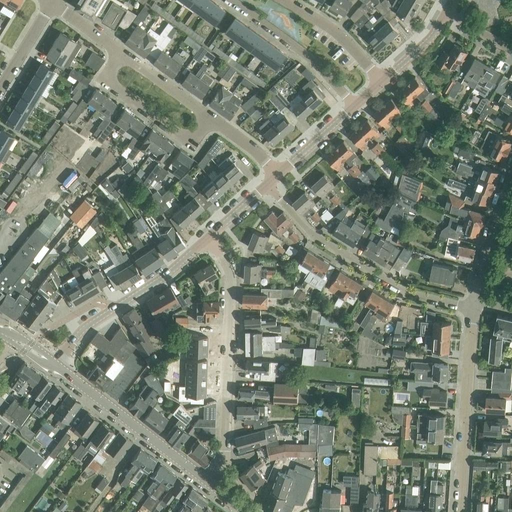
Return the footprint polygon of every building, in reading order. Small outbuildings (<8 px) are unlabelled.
[(14,12),(21,0),(6,0),(0,10),(0,19),(1,20),(8,9),(14,12)] [(79,0),(76,7),(95,18),(105,0),(79,0)] [(114,0),(102,20),(116,28),(118,24),(127,30),(128,29),(138,15),(114,0)] [(202,0),(186,0),(186,1),(196,9),(202,0)] [(215,3),(210,0),(202,0),(196,9),(206,16),(215,3)] [(334,0),(331,6),(344,14),(353,0),(334,0)] [(378,0),(379,0),(380,1),(388,11),(393,6),(387,0),(378,0)] [(419,9),(404,0),(397,12),(412,20),(419,9)] [(403,0),(404,0),(419,9),(423,0),(403,0)] [(388,11),(380,1),(376,5),(384,14),(373,24),(389,41),(399,32),(386,18),(391,14),(388,11)] [(154,2),(151,6),(162,13),(164,9),(154,2)] [(225,11),(215,3),(206,16),(216,24),(225,11)] [(138,15),(128,29),(132,32),(126,42),(135,49),(148,32),(144,29),(146,25),(146,24),(143,22),(151,10),(145,5),(138,15)] [(174,17),(164,9),(162,13),(172,20),(174,17)] [(389,41),(373,24),(360,9),(353,14),(351,18),(355,22),(360,17),(369,27),(364,33),(379,50),(389,41)] [(185,24),(174,17),(172,20),(182,28),(185,24)] [(236,18),(230,26),(226,31),(237,38),(246,25),(236,18)] [(173,26),(169,23),(157,39),(148,32),(135,49),(145,56),(155,42),(159,45),(173,26)] [(195,31),(185,24),(182,28),(192,35),(195,31)] [(256,33),(246,25),(237,38),(247,46),(256,33)] [(174,26),(173,26),(159,45),(165,49),(172,39),(171,38),(177,30),(173,27),(174,26)] [(205,38),(195,31),(192,35),(202,42),(205,38)] [(60,32),(53,44),(74,56),(81,45),(60,32)] [(266,40),(256,33),(247,46),(257,53),(266,40)] [(180,47),(164,69),(173,76),(182,65),(181,64),(184,60),(184,58),(180,55),(184,50),(185,49),(192,40),(188,37),(180,47)] [(276,47),(266,40),(257,53),(267,60),(276,47)] [(196,42),(192,46),(198,51),(202,46),(196,42)] [(226,53),(212,43),(209,47),(223,57),(226,53)] [(74,56),(53,44),(46,55),(67,68),(74,56)] [(468,52),(455,44),(449,54),(444,51),(436,64),(447,70),(449,65),(460,71),(467,59),(464,58),(468,52)] [(216,56),(202,46),(194,57),(199,61),(204,55),(212,61),(216,56)] [(180,47),(172,57),(162,50),(154,62),(164,69),(180,47)] [(286,55),(276,47),(267,60),(277,68),(286,55)] [(92,52),(85,63),(97,70),(105,60),(92,52)] [(236,60),(226,53),(223,57),(233,64),(236,60)] [(475,59),(470,67),(464,78),(469,81),(467,84),(474,88),(487,66),(475,59)] [(246,68),(236,60),(233,64),(243,72),(246,68)] [(41,63),(34,75),(46,82),(53,71),(41,63)] [(230,66),(225,63),(217,73),(222,77),(223,77),(230,66)] [(191,71),(182,83),(192,90),(206,70),(208,67),(204,64),(201,68),(200,68),(196,75),(191,71)] [(236,70),(230,66),(223,77),(228,80),(236,70)] [(487,66),(474,88),(480,91),(479,93),(485,96),(499,73),(487,66)] [(256,75),(246,68),(243,72),(253,79),(256,75)] [(297,73),(293,68),(284,76),(288,81),(297,73)] [(69,74),(79,80),(87,85),(91,79),(83,75),(72,69),(69,74)] [(209,72),(206,70),(192,90),(202,97),(215,78),(208,73),(209,72)] [(34,75),(27,86),(39,94),(46,82),(34,75)] [(269,84),(256,75),(253,79),(266,88),(269,84)] [(509,79),(504,75),(495,90),(501,93),(501,92),(509,79)] [(255,84),(245,77),(241,82),(256,93),(242,105),(246,110),(255,102),(266,92),(255,84)] [(430,92),(416,77),(407,85),(416,95),(421,101),(430,92)] [(87,86),(87,85),(79,80),(75,87),(78,89),(71,97),(76,101),(87,86)] [(462,84),(456,80),(448,94),(454,98),(462,84)] [(322,92),(312,81),(304,88),(309,93),(303,98),(313,109),(323,100),(319,95),(322,92)] [(233,93),(223,85),(210,103),(220,110),(233,93)] [(290,102),(274,85),(270,89),(285,106),(289,103),(290,102)] [(416,95),(407,85),(398,93),(410,107),(414,104),(410,100),(416,95)] [(43,96),(39,94),(27,86),(20,98),(32,105),(36,107),(43,96)] [(96,89),(90,97),(87,101),(97,108),(106,96),(96,89)] [(285,106),(270,89),(266,92),(266,93),(267,94),(266,94),(280,111),(281,110),(285,106)] [(233,93),(220,110),(230,118),(243,100),(233,93)] [(299,94),(290,102),(289,103),(303,118),(313,109),(303,98),(303,99),(299,94)] [(511,99),(502,94),(498,101),(504,104),(502,108),(510,113),(508,116),(511,118),(511,99)] [(115,103),(105,96),(97,108),(92,115),(96,118),(101,111),(107,115),(115,103)] [(32,105),(20,98),(13,109),(25,117),(32,105)] [(405,112),(392,98),(383,106),(392,116),(397,112),(401,116),(405,112)] [(489,99),(487,98),(482,98),(475,110),(481,113),(486,105),(489,99)] [(86,103),(80,99),(67,118),(72,122),(86,103)] [(433,108),(426,99),(423,102),(423,103),(420,105),(423,110),(429,104),(433,108),(430,110),(433,108)] [(77,104),(73,101),(66,110),(70,113),(77,104)] [(259,107),(255,102),(246,110),(250,115),(259,107)] [(429,104),(423,110),(426,113),(433,108),(429,104)] [(495,116),(498,111),(486,105),(481,113),(478,118),(482,120),(488,112),(495,116)] [(392,116),(383,106),(374,114),(387,129),(390,125),(387,121),(392,116)] [(434,107),(430,110),(437,118),(441,115),(434,107)] [(25,117),(13,109),(6,121),(18,128),(25,117)] [(70,113),(66,110),(59,119),(64,122),(70,113)] [(124,110),(118,118),(116,121),(121,125),(118,131),(122,134),(134,117),(124,110)] [(295,125),(281,110),(280,111),(278,113),(276,110),(269,117),(275,124),(285,134),(295,125)] [(437,118),(430,110),(425,114),(432,122),(437,118)] [(494,121),(501,125),(510,130),(511,129),(511,118),(508,116),(505,121),(497,116),(494,121)] [(144,124),(134,117),(122,133),(127,137),(129,137),(132,133),(135,135),(144,124)] [(381,134),(368,119),(359,127),(368,138),(373,133),(377,138),(381,134)] [(110,120),(97,137),(96,139),(101,143),(116,124),(110,120)] [(59,124),(55,121),(48,130),(53,133),(59,124)] [(409,129),(402,121),(399,124),(406,132),(409,129)] [(285,134),(275,124),(265,133),(274,144),(285,134)] [(406,132),(399,124),(396,127),(403,134),(406,132)] [(368,138),(359,127),(350,135),(363,150),(367,147),(363,142),(368,138)] [(1,129),(0,131),(0,144),(11,151),(6,148),(13,137),(1,129)] [(131,159),(139,148),(144,151),(148,146),(152,150),(162,137),(152,129),(143,141),(142,143),(138,140),(127,155),(131,159)] [(53,133),(48,130),(41,140),(46,143),(53,133)] [(487,135),(485,140),(508,151),(511,143),(511,142),(505,139),(506,138),(489,130),(486,134),(487,135)] [(473,134),(470,141),(474,143),(478,137),(473,134)] [(395,142),(403,152),(412,145),(404,135),(395,142)] [(125,157),(127,155),(138,140),(133,136),(126,145),(121,154),(125,157)] [(162,137),(152,150),(148,155),(153,159),(154,157),(160,161),(164,156),(164,157),(173,145),(162,137)] [(216,139),(213,144),(223,151),(224,153),(214,161),(222,170),(232,182),(242,172),(234,163),(238,159),(230,151),(226,147),(216,139)] [(508,151),(485,140),(482,144),(479,149),(496,157),(497,156),(503,159),(504,159),(508,151)] [(357,155),(344,141),(335,149),(351,167),(348,169),(352,173),(358,168),(351,160),(357,155)] [(385,150),(378,142),(375,145),(382,153),(385,150)] [(11,151),(0,144),(0,160),(4,163),(11,151)] [(382,153),(375,145),(371,148),(378,156),(382,153)] [(461,147),(458,154),(472,159),(474,152),(470,150),(465,149),(461,147)] [(351,167),(335,149),(326,157),(339,171),(343,168),(339,164),(342,161),(349,168),(351,167)] [(180,150),(174,158),(172,161),(168,167),(174,170),(173,172),(178,176),(183,169),(184,170),(192,158),(180,150)] [(37,154),(32,151),(26,160),(31,163),(37,154)] [(210,158),(206,153),(203,158),(198,164),(202,169),(210,158)] [(415,161),(408,158),(407,161),(406,165),(403,172),(407,174),(410,167),(418,170),(421,164),(415,161)] [(486,162),(478,159),(477,158),(476,160),(477,160),(474,167),(471,167),(469,171),(469,172),(495,182),(499,171),(484,165),(486,162)] [(31,163),(26,160),(19,169),(24,173),(31,163)] [(161,167),(157,164),(143,182),(147,187),(153,178),(161,167)] [(363,170),(362,171),(358,175),(368,185),(380,175),(372,165),(364,172),(363,170)] [(153,178),(159,182),(167,172),(161,167),(153,178)] [(476,185),(475,187),(491,193),(494,185),(495,182),(469,172),(458,167),(457,167),(455,173),(470,178),(468,182),(476,185)] [(358,168),(352,173),(355,177),(353,179),(359,185),(352,191),(357,196),(363,191),(368,186),(358,175),(361,172),(358,168)] [(212,179),(222,191),(232,182),(222,170),(217,174),(214,171),(212,171),(208,175),(212,179)] [(407,174),(403,172),(402,175),(399,185),(398,189),(410,195),(414,178),(406,176),(407,174)] [(21,176),(16,173),(10,182),(15,185),(21,176)] [(187,173),(183,177),(191,186),(196,182),(187,173)] [(324,174),(318,180),(339,203),(343,208),(345,206),(346,207),(346,206),(335,194),(335,193),(332,189),(335,186),(324,174)] [(393,183),(399,185),(402,175),(396,174),(393,183)] [(183,177),(179,181),(189,192),(184,196),(188,201),(183,205),(193,217),(203,208),(194,197),(198,193),(191,186),(183,177)] [(216,196),(218,198),(224,193),(222,191),(212,179),(201,188),(212,200),(216,196)] [(106,180),(102,184),(110,192),(114,188),(106,180)] [(339,203),(318,180),(312,186),(322,198),(326,194),(330,199),(330,198),(337,205),(339,203)] [(491,193),(475,187),(458,181),(456,187),(467,191),(466,196),(488,203),(491,193)] [(15,185),(10,182),(3,191),(8,194),(15,185)] [(129,189),(124,183),(117,189),(117,190),(122,196),(129,189)] [(174,195),(168,189),(161,196),(156,191),(152,194),(156,200),(159,205),(163,210),(168,207),(165,202),(174,195)] [(305,192),(299,197),(324,226),(328,223),(334,217),(327,210),(320,216),(316,212),(316,211),(312,207),(316,203),(305,192)] [(482,224),(485,214),(472,211),(472,210),(463,207),(465,200),(453,195),(449,193),(444,208),(449,210),(458,212),(457,217),(466,220),(482,224)] [(152,194),(147,198),(159,214),(163,210),(159,205),(156,200),(152,194)] [(324,226),(299,197),(292,203),(303,215),(306,218),(310,215),(311,216),(317,222),(319,221),(324,226)] [(84,200),(69,216),(82,227),(96,211),(84,200)] [(193,217),(183,205),(172,215),(183,226),(193,217)] [(334,217),(328,223),(335,228),(333,232),(336,234),(335,236),(340,239),(342,238),(343,239),(354,221),(344,215),(349,209),(346,207),(345,206),(343,208),(343,209),(334,217)] [(404,211),(394,206),(392,210),(390,209),(384,220),(387,222),(394,225),(400,228),(402,219),(403,213),(404,211)] [(272,210),(264,217),(278,232),(279,232),(282,235),(288,229),(292,233),(289,235),(295,242),(298,239),(278,216),(272,210)] [(283,211),(278,216),(298,239),(300,238),(294,231),(295,231),(290,226),(294,223),(283,211)] [(0,271),(0,301),(5,295),(14,300),(15,298),(16,298),(23,288),(30,276),(35,269),(28,265),(48,236),(61,220),(49,212),(37,227),(36,226),(0,271)] [(403,213),(402,219),(411,222),(413,216),(403,213)] [(157,230),(163,226),(159,220),(157,222),(150,215),(145,218),(151,226),(161,241),(157,243),(167,258),(176,252),(164,234),(161,236),(157,230)] [(95,217),(90,224),(96,232),(97,232),(99,234),(102,231),(97,225),(100,222),(95,217)] [(145,231),(137,219),(132,222),(140,234),(145,231)] [(363,223),(356,219),(354,221),(343,239),(345,240),(345,242),(349,245),(351,244),(354,245),(368,223),(364,221),(363,223)] [(482,224),(466,220),(465,225),(450,221),(447,232),(443,230),(447,232),(446,237),(458,239),(461,231),(466,232),(466,231),(477,234),(478,231),(479,231),(480,231),(482,224)] [(176,231),(174,232),(168,223),(163,226),(157,230),(161,236),(164,234),(176,252),(185,245),(176,231)] [(96,232),(90,224),(77,240),(82,246),(83,246),(82,245),(96,232)] [(134,238),(129,230),(126,232),(135,246),(141,242),(137,236),(134,238)] [(441,234),(439,239),(448,241),(445,256),(456,258),(456,257),(473,261),(475,248),(459,244),(460,240),(458,240),(458,239),(446,237),(447,232),(443,230),(442,230),(441,234)] [(269,237),(254,231),(251,239),(271,247),(273,243),(267,241),(269,237)] [(399,236),(397,244),(407,247),(409,239),(399,236)] [(381,237),(377,243),(371,239),(363,251),(374,258),(385,239),(381,237)] [(60,238),(52,247),(62,255),(70,246),(60,238)] [(107,245),(101,239),(98,242),(103,248),(107,245)] [(271,247),(251,239),(248,247),(263,252),(264,248),(270,250),(271,247)] [(401,249),(385,239),(374,258),(384,264),(388,259),(393,262),(401,249)] [(143,244),(141,242),(135,246),(137,249),(139,251),(142,249),(154,267),(163,260),(153,246),(149,249),(145,243),(143,244)] [(116,244),(109,247),(116,255),(131,281),(140,276),(132,262),(131,263),(125,253),(122,255),(116,244)] [(280,244),(274,248),(280,255),(285,250),(280,244)] [(116,255),(109,248),(107,245),(103,248),(109,254),(114,263),(103,269),(115,290),(121,286),(122,286),(131,281),(116,255)] [(294,257),(298,249),(289,245),(285,252),(294,257)] [(404,247),(392,267),(399,271),(405,261),(407,262),(414,250),(407,248),(404,247)] [(139,251),(137,249),(131,252),(135,258),(135,259),(144,273),(154,267),(142,249),(139,251)] [(302,260),(300,262),(311,269),(319,257),(308,250),(302,260)] [(307,273),(303,279),(305,279),(310,282),(314,276),(320,280),(317,284),(322,288),(327,279),(330,275),(335,267),(319,257),(311,269),(308,274),(307,273)] [(262,264),(246,263),(245,272),(275,274),(276,271),(267,271),(267,269),(261,269),(262,264)] [(433,263),(431,273),(429,283),(430,283),(430,281),(453,285),(452,287),(453,287),(457,268),(433,263)] [(210,264),(194,273),(204,291),(212,286),(209,280),(217,275),(210,264)] [(79,266),(72,270),(78,282),(87,296),(100,289),(99,288),(107,284),(99,270),(91,274),(87,267),(82,271),(79,266)] [(328,289),(339,296),(351,277),(340,270),(328,289)] [(275,276),(275,274),(245,272),(245,280),(260,281),(261,276),(266,277),(267,276),(275,276)] [(19,316),(19,317),(36,330),(62,295),(63,295),(56,289),(57,287),(55,283),(49,273),(41,283),(41,284),(39,287),(38,288),(37,288),(34,292),(36,294),(25,309),(19,316)] [(367,287),(351,277),(339,296),(332,308),(337,311),(345,298),(353,303),(357,298),(359,299),(367,287)] [(61,283),(59,284),(60,286),(64,293),(66,291),(74,304),(87,296),(78,282),(71,286),(67,279),(61,283)] [(170,287),(146,302),(154,316),(170,307),(172,309),(180,305),(182,308),(187,305),(181,295),(176,298),(170,287)] [(14,300),(6,313),(15,318),(17,314),(20,310),(31,294),(27,291),(23,288),(16,298),(15,298),(14,300)] [(281,298),(281,296),(294,297),(294,290),(262,288),(261,294),(244,293),(243,305),(267,306),(268,297),(281,298)] [(294,297),(293,300),(299,302),(301,300),(302,300),(306,293),(299,289),(295,296),(294,297)] [(373,290),(365,302),(371,306),(360,325),(365,328),(384,297),(373,290)] [(5,295),(0,301),(0,308),(6,313),(14,300),(5,295)] [(395,304),(384,297),(365,328),(363,331),(367,333),(377,317),(384,321),(395,304)] [(203,301),(203,302),(196,302),(195,313),(197,313),(196,320),(210,321),(210,314),(218,314),(218,301),(203,301)] [(330,309),(323,306),(321,310),(322,311),(328,314),(330,309)] [(138,315),(134,308),(122,316),(133,334),(135,333),(140,340),(134,344),(142,355),(153,348),(145,337),(153,332),(141,314),(138,315)] [(312,308),(310,322),(319,324),(321,315),(321,312),(312,308)] [(426,320),(426,323),(427,323),(427,330),(431,331),(430,335),(433,335),(450,337),(451,323),(444,322),(444,321),(442,321),(442,322),(435,322),(435,312),(427,310),(426,320)] [(261,315),(255,315),(245,316),(245,327),(270,326),(270,330),(290,333),(291,326),(281,325),(277,325),(276,319),(261,319),(261,315)] [(319,324),(318,332),(326,333),(327,325),(335,326),(336,321),(328,319),(328,317),(321,315),(319,324)] [(511,339),(511,334),(511,318),(497,315),(494,331),(493,337),(497,337),(502,337),(511,339)] [(157,317),(155,319),(149,322),(152,326),(159,337),(166,332),(157,317)] [(175,325),(178,326),(187,326),(187,318),(176,318),(175,325)] [(89,369),(87,373),(88,374),(87,376),(87,377),(103,389),(131,352),(135,346),(126,339),(127,338),(126,335),(120,327),(110,341),(98,331),(97,331),(90,341),(105,352),(101,358),(109,365),(105,370),(96,364),(91,371),(89,369)] [(173,329),(163,335),(165,338),(175,332),(173,329)] [(263,331),(256,331),(246,331),(247,342),(276,342),(276,341),(276,335),(263,335),(263,331)] [(402,333),(395,332),(393,341),(392,344),(405,345),(406,333),(402,333)] [(186,335),(186,345),(206,346),(206,336),(186,335)] [(426,335),(425,349),(432,349),(439,350),(449,351),(450,337),(433,335),(430,335),(426,335)] [(489,361),(499,362),(500,362),(502,338),(497,337),(493,337),(491,337),(489,361)] [(280,347),(280,341),(276,341),(276,342),(247,342),(247,353),(263,353),(263,349),(276,349),(276,347),(280,347)] [(186,345),(186,355),(206,356),(206,346),(186,345)] [(304,348),(302,364),(314,365),(314,364),(315,361),(315,359),(316,349),(316,348),(315,348),(309,348),(304,348)] [(316,349),(315,359),(323,360),(324,349),(316,349)] [(393,349),(392,356),(405,358),(406,351),(393,349)] [(131,352),(103,389),(116,399),(122,391),(144,362),(131,352)] [(150,367),(149,368),(154,366),(160,362),(154,353),(145,359),(150,367)] [(186,359),(185,368),(205,369),(206,359),(186,359)] [(246,369),(246,372),(261,373),(261,379),(275,380),(276,374),(277,374),(278,362),(246,359),(247,363),(246,363),(245,369),(246,369)] [(21,384),(33,368),(25,362),(16,373),(5,390),(10,394),(12,391),(16,389),(19,391),(23,386),(21,384)] [(412,362),(411,370),(415,371),(423,371),(423,381),(433,381),(434,381),(434,380),(434,377),(447,378),(448,377),(450,377),(450,371),(448,371),(449,364),(439,364),(434,363),(434,364),(412,362)] [(510,388),(511,381),(511,367),(505,367),(505,372),(493,371),(492,386),(510,388)] [(41,373),(33,368),(21,384),(23,386),(19,391),(26,396),(30,391),(25,387),(28,383),(32,385),(41,373)] [(185,368),(185,377),(205,378),(205,369),(185,368)] [(134,400),(128,408),(137,415),(144,406),(152,396),(157,391),(154,389),(156,387),(160,385),(158,380),(153,373),(144,378),(148,384),(146,384),(139,394),(134,400)] [(36,383),(29,392),(37,398),(34,402),(37,405),(40,401),(40,400),(47,390),(53,382),(46,377),(42,375),(36,383)] [(185,377),(185,387),(205,387),(205,378),(185,377)] [(408,380),(407,389),(425,390),(425,387),(429,388),(433,388),(433,381),(423,381),(420,380),(414,380),(408,380)] [(48,391),(33,412),(36,414),(39,416),(44,409),(51,400),(55,403),(58,399),(64,391),(54,383),(48,391)] [(274,397),(274,401),(313,403),(313,394),(307,394),(308,386),(306,384),(275,383),(275,386),(274,397)] [(240,387),(239,398),(248,399),(255,400),(255,396),(269,398),(269,397),(274,397),(275,386),(259,384),(258,389),(241,387),(240,387)] [(179,386),(179,399),(191,400),(190,402),(203,402),(203,397),(205,397),(205,387),(185,387),(179,386)] [(431,403),(436,403),(446,404),(447,391),(439,391),(439,388),(433,388),(429,388),(425,387),(425,390),(424,395),(431,395),(431,403)] [(505,411),(506,398),(511,398),(511,393),(498,392),(498,397),(486,397),(486,410),(505,411)] [(74,398),(68,394),(53,413),(60,417),(74,398)] [(157,400),(152,396),(144,406),(149,410),(142,419),(157,431),(167,418),(152,406),(157,400)] [(352,396),(352,406),(359,406),(360,397),(352,396)] [(33,412),(32,411),(15,398),(2,415),(1,416),(16,427),(19,429),(33,412)] [(81,403),(74,398),(60,417),(56,422),(63,427),(81,403)] [(204,404),(203,415),(215,415),(216,401),(204,404)] [(179,402),(172,411),(180,417),(165,437),(177,446),(188,432),(181,427),(191,415),(186,409),(179,402)] [(267,406),(260,406),(237,406),(237,417),(245,417),(245,423),(253,423),(254,428),(256,427),(267,425),(267,406)] [(408,407),(392,406),(392,411),(403,412),(403,425),(410,426),(410,407),(408,407)] [(88,412),(82,420),(73,432),(83,439),(92,427),(98,419),(88,412)] [(2,415),(0,414),(0,436),(6,429),(11,433),(16,427),(1,416),(2,415)] [(419,414),(419,420),(418,426),(428,427),(444,428),(445,415),(419,414)] [(193,426),(188,432),(190,434),(197,426),(205,427),(210,427),(215,427),(215,415),(203,415),(203,418),(199,418),(193,426)] [(484,432),(494,433),(501,433),(502,426),(507,426),(507,419),(495,419),(495,421),(485,420),(484,432)] [(45,420),(39,428),(40,429),(48,434),(54,426),(45,420)] [(113,431),(103,423),(89,441),(99,449),(113,431)] [(333,444),(335,425),(319,424),(318,444),(333,444)] [(428,427),(418,426),(417,442),(427,443),(427,439),(443,440),(444,428),(428,427)] [(238,437),(236,438),(240,449),(265,441),(267,447),(279,444),(274,427),(238,437)] [(119,431),(116,435),(105,449),(119,460),(133,442),(119,431)] [(65,432),(49,455),(53,458),(70,436),(65,432)] [(202,443),(197,439),(186,453),(204,467),(215,453),(202,443)] [(508,447),(511,447),(511,442),(502,442),(484,440),(483,452),(492,453),(492,456),(500,457),(500,453),(507,454),(508,447)] [(85,447),(80,443),(72,454),(77,458),(85,447)] [(279,444),(267,447),(270,456),(271,460),(286,456),(316,457),(316,443),(282,443),(279,444)] [(364,473),(377,473),(377,458),(378,445),(366,444),(364,473)] [(27,445),(18,456),(21,458),(19,461),(34,472),(36,470),(45,459),(27,445)] [(0,511),(4,511),(34,472),(19,461),(1,448),(0,450),(0,454),(5,458),(4,459),(22,473),(23,472),(26,474),(24,477),(23,476),(0,506),(0,511)] [(126,475),(120,483),(125,487),(132,479),(130,478),(148,454),(140,448),(134,456),(130,460),(133,463),(125,474),(126,475)] [(132,479),(135,482),(144,470),(147,473),(156,460),(148,454),(130,478),(132,479)] [(263,462),(261,459),(240,474),(252,489),(265,479),(257,469),(265,463),(263,462)] [(487,461),(474,460),(474,468),(487,469),(487,461)] [(168,469),(160,463),(150,476),(153,478),(145,489),(150,493),(168,469)] [(176,475),(168,469),(150,493),(144,501),(142,504),(152,511),(156,507),(160,501),(155,497),(164,486),(167,488),(176,475)] [(313,477),(289,469),(287,475),(278,472),(264,511),(265,511),(290,511),(294,502),(296,503),(297,502),(298,503),(300,502),(303,504),(308,492),(313,477)] [(352,476),(351,486),(350,502),(359,502),(359,486),(358,486),(359,476),(352,476)] [(101,490),(108,481),(103,477),(96,486),(101,490)] [(183,481),(178,477),(162,499),(156,507),(159,510),(163,506),(164,507),(167,502),(168,503),(175,494),(179,497),(188,485),(182,481),(183,481)] [(431,479),(431,481),(429,510),(425,509),(425,511),(435,511),(437,484),(437,480),(431,479)] [(394,484),(387,484),(385,511),(397,511),(398,500),(393,500),(394,484)] [(437,484),(435,511),(445,511),(446,511),(442,510),(443,485),(437,484)] [(192,487),(186,495),(182,500),(185,502),(177,511),(185,511),(200,493),(192,487)] [(143,493),(138,489),(132,497),(138,501),(143,493)] [(320,510),(319,511),(330,511),(331,490),(326,490),(323,490),(322,504),(320,503),(320,510)] [(331,490),(330,511),(340,511),(341,505),(342,491),(337,491),(331,490)] [(363,502),(362,511),(372,511),(374,494),(374,491),(368,491),(367,502),(363,502)] [(198,511),(208,499),(200,493),(185,511),(193,511),(195,510),(198,511)] [(383,511),(383,507),(378,507),(379,494),(374,494),(372,511),(383,511)] [(400,511),(411,511),(412,494),(406,494),(405,508),(401,508),(400,511)] [(418,494),(412,494),(411,511),(421,511),(422,509),(417,509),(418,494)] [(483,511),(484,495),(478,494),(476,511),(483,511)] [(504,497),(503,501),(503,508),(498,508),(497,511),(508,511),(509,498),(504,497)]
